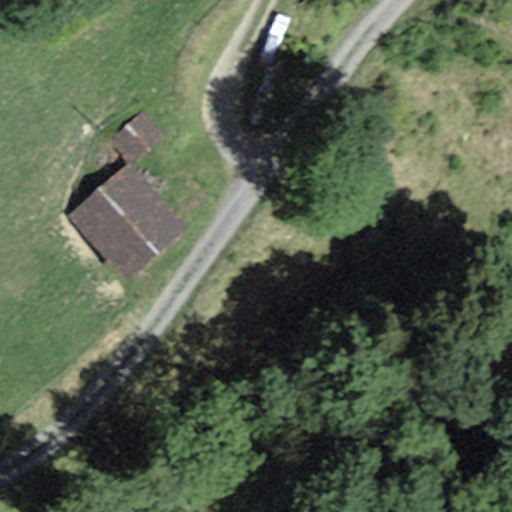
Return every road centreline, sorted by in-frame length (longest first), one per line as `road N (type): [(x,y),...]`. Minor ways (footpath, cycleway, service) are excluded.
road 1 (track): [(388,0),(83,419),(29,463)]
road 2 (track): [(273,152),(232,140),(220,120),(232,65),(265,0)]
